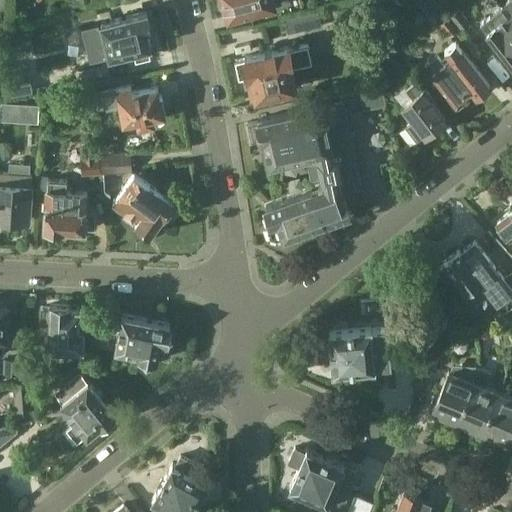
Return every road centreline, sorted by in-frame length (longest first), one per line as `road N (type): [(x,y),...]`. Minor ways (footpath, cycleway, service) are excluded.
road 1 (residential): [(241,350),(511,133)]
road 2 (residential): [(511,495),(241,378)]
road 3 (residential): [(235,281),(215,131),(185,0)]
road 4 (residential): [(48,511),(241,350)]
road 5 (residential): [(235,281),(0,270)]
road 6 (residential): [(245,511),(241,378)]
